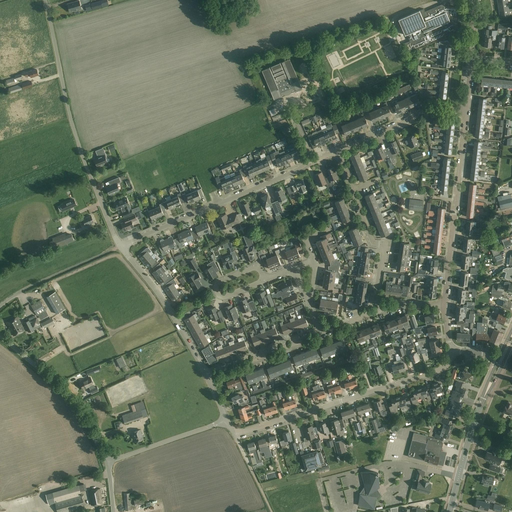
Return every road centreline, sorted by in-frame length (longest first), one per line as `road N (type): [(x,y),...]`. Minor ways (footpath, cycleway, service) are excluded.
road 1 (unclassified): [(120,246),(73,129),(46,0)]
road 2 (residential): [(234,435),(437,372),(451,351)]
road 3 (residential): [(120,246),(337,151)]
road 4 (residential): [(444,304),(465,110)]
road 5 (unclassified): [(107,462),(78,406),(0,335)]
road 6 (residential): [(206,376),(120,246)]
road 7 (residential): [(337,151),(436,108),(465,110)]
road 8 (residential): [(379,309),(383,246),(373,242),(352,190)]
road 9 (unclassified): [(227,420),(107,462)]
road 10 (secondary): [(449,511),(486,390)]
road 11 (unclassified): [(0,306),(112,250)]
road 12 (residential): [(206,376),(320,333)]
